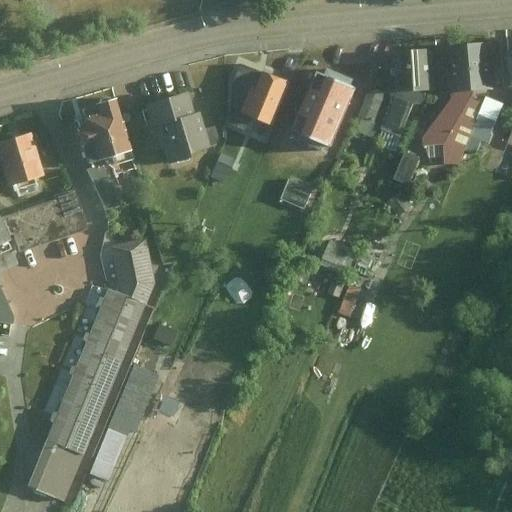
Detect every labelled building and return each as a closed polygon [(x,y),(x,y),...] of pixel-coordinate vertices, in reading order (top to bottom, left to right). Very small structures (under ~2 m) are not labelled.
[(451,46),(452,87),(492,85),(491,45),(451,46)] [(432,49),(396,51),(398,89),(434,87),(432,49)] [(294,76),(259,61),(238,107),(274,122),(294,76)] [(362,85),(324,69),(298,131),(336,147),(362,85)] [(196,105),(190,87),(144,102),(160,151),(170,148),(174,162),(196,155),(192,144),(213,137),(201,103),(196,105)] [(138,152),(122,99),(80,111),(95,164),(138,152)] [(48,173),(35,132),(1,143),(15,184),(48,173)] [(447,160),(446,144),(431,144),(432,160),(447,160)] [(409,150),(397,176),(412,183),(424,157),(409,150)] [(284,198),(308,207),(316,186),(292,177),(284,198)] [(91,226),(78,188),(5,211),(17,240),(20,248),(91,226)] [(0,197),(0,246),(17,240),(5,211),(0,197)] [(113,293),(146,305),(157,278),(148,236),(109,244),(118,279),(113,293)] [(347,269),(353,243),(331,238),(326,264),(347,269)] [(354,315),(365,288),(354,283),(343,311),(354,315)] [(29,484),(71,500),(146,305),(113,293),(103,289),(29,484)] [(131,426),(139,430),(161,372),(134,362),(94,472),(112,478),(131,426)]
